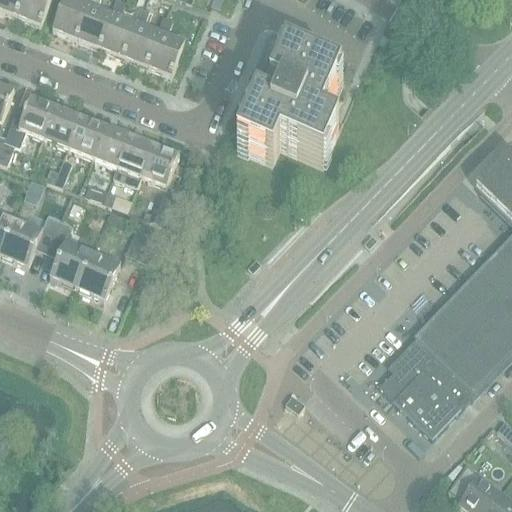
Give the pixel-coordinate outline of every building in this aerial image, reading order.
[(0,0),(0,15),(16,22),(24,0),(0,0)] [(24,0),(16,22),(41,31),(52,0),(24,0)] [(52,35),(76,45),(90,11),(86,9),(87,9),(73,4),(74,0),(63,0),(63,1),(65,2),(52,35)] [(90,11),(76,45),(100,54),(114,20),(110,18),(97,13),(101,0),(90,0),(87,9),(86,9),(90,11)] [(114,20),(100,54),(123,63),(137,29),(134,27),(120,22),(126,7),(116,3),(110,18),(114,20)] [(137,29),(123,63),(147,72),(161,38),(157,36),(144,31),(149,16),(140,12),(134,27),(137,29)] [(161,38),(147,72),(171,81),(184,46),(167,40),(173,25),(163,21),(157,36),(161,38)] [(323,173),(338,136),(321,129),(340,85),(284,61),(262,112),(256,109),(236,154),(272,170),(279,153),(323,173)] [(0,90),(0,127),(2,128),(14,96),(0,90)] [(20,130),(18,135),(25,137),(43,144),(56,112),(31,102),(25,118),(20,130)] [(56,112),(43,144),(68,154),(81,121),(56,112)] [(81,121),(68,154),(92,163),(105,131),(81,121)] [(6,142),(0,156),(0,168),(7,171),(15,150),(19,152),(25,137),(18,135),(20,130),(12,127),(6,142)] [(105,131),(92,163),(117,173),(130,140),(105,131)] [(117,173),(113,184),(138,193),(142,182),(154,150),(130,140),(117,173)] [(154,150),(142,182),(167,192),(179,159),(154,150)] [(393,378),(378,394),(393,407),(432,444),(511,360),(511,163),(471,206),(510,242),(413,343),(424,353),(396,381),(393,378)] [(59,177),(54,189),(62,193),(72,168),(63,165),(59,177)] [(50,174),(46,186),(54,189),(59,177),(50,174)] [(92,190),(87,202),(103,208),(108,197),(92,190)] [(108,197),(103,208),(112,212),(116,200),(108,197)] [(159,201),(149,226),(160,231),(170,206),(159,201)] [(0,260),(15,225),(0,219),(0,260)] [(15,225),(0,260),(0,261),(27,273),(37,249),(49,254),(60,227),(47,221),(41,236),(15,225)] [(60,227),(49,254),(59,258),(49,284),(77,296),(93,258),(66,247),(72,232),(60,227)] [(146,269),(160,236),(138,229),(136,233),(125,259),(138,265),(146,269)] [(93,258),(77,296),(104,307),(120,270),(93,258)] [(150,306),(150,305),(159,288),(148,284),(140,301),(150,306)] [(298,420),(304,410),(291,401),(285,410),(298,420)] [(511,433),(505,426),(496,436),(511,450),(511,433)] [(458,511),(489,511),(499,499),(480,485),(483,482),(468,470),(448,496),(461,506),(458,511)] [(511,511),(511,508),(499,499),(489,511),(511,511)]
